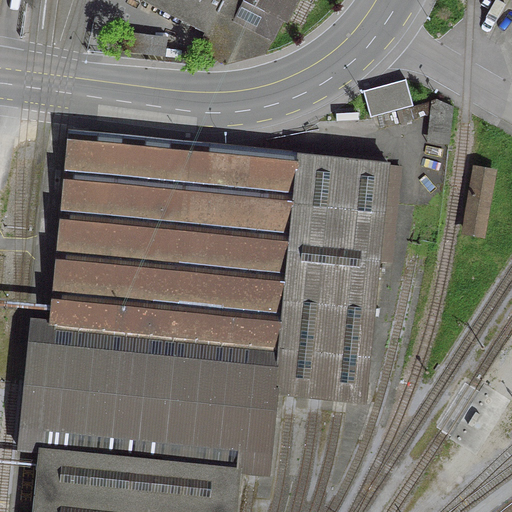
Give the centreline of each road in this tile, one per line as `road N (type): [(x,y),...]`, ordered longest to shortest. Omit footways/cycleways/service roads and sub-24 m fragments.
road 1 (residential): [(0,74),(190,100),(253,96),(300,82),(344,52),(375,17)]
road 2 (unclassified): [(375,17),(511,101)]
